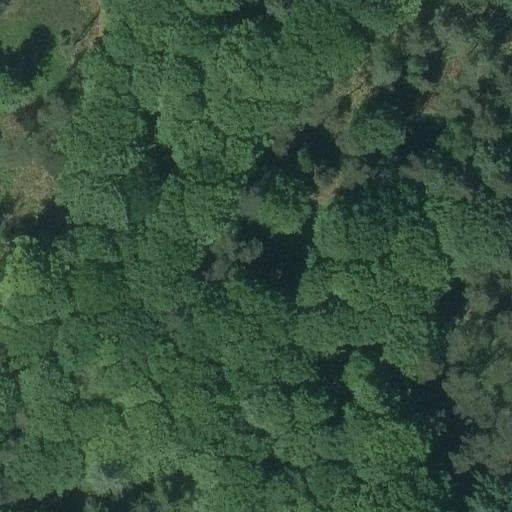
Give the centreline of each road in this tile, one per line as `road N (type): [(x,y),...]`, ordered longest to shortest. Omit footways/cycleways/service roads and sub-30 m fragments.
road 1 (track): [(39,511),(142,248),(179,176),(259,54),(335,0)]
road 2 (track): [(511,203),(428,214),(374,234),(285,283),(86,437),(64,443)]
